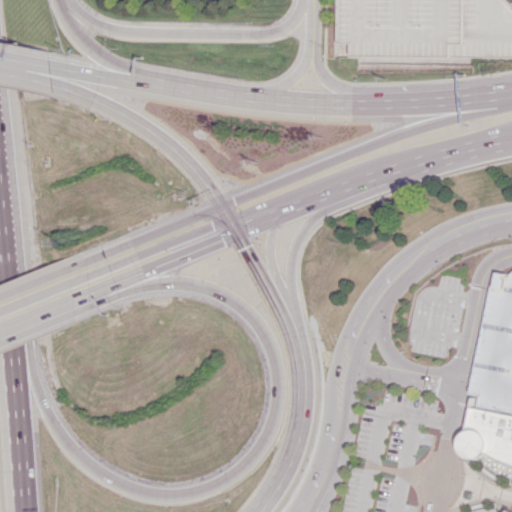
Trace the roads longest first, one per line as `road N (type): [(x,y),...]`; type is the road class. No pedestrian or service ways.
road 1 (motorway): [(89,293),(162,282),(201,286),(235,302),(267,341),(277,395),(258,451),(225,481),(159,494),(105,475),(51,425),(27,377),(0,282)]
road 2 (primary): [(511,95),(316,106),(53,65)]
road 3 (motorway): [(511,104),(398,134),(221,206)]
road 4 (primary): [(236,232),(399,165),(511,134)]
road 5 (motorway): [(302,0),(284,29),(169,34),(110,29),(72,0)]
road 6 (motorway): [(256,511),(287,463),(300,412),(295,339),(269,286)]
road 7 (motorway): [(221,206),(153,131),(55,81)]
road 8 (motorway): [(17,511),(0,318)]
road 9 (primary): [(72,300),(236,232)]
road 10 (motorway): [(70,282),(230,221)]
road 11 (motorway): [(221,206),(69,268)]
road 12 (motorway): [(287,318),(292,247),(338,189)]
road 13 (motorway): [(165,86),(101,54),(62,0)]
